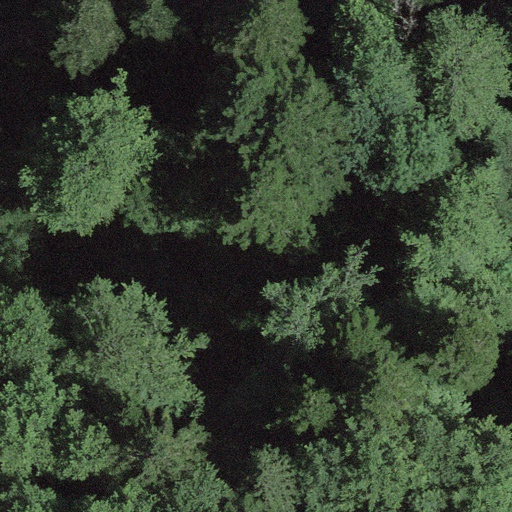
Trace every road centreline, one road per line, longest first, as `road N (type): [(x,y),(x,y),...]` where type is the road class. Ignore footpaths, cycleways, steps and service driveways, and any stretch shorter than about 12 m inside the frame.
road 1 (track): [(193,251),(511,308)]
road 2 (track): [(0,40),(146,0)]
